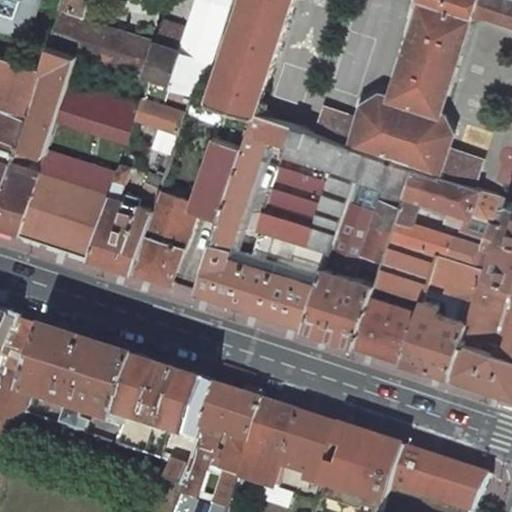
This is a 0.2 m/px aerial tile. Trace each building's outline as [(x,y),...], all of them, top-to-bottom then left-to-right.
[(0,0),(0,26),(26,35),(37,0),(0,0)] [(232,0),(193,0),(186,21),(176,18),(164,14),(157,36),(88,17),(90,11),(92,0),(65,0),(52,43),(80,52),(152,76),(196,90),(202,93),(232,0)] [(246,0),(214,96),(227,101),(233,103),(258,111),(259,111),(296,0),(246,0)] [(423,2),(393,95),(383,92),(365,103),(360,118),(334,109),(324,114),(318,132),(353,144),(367,149),(417,166),(441,174),(475,186),(481,168),(476,156),(450,147),(455,131),(447,113),(442,111),(475,10),(477,0),(419,0),(419,1),(423,2)] [(511,0),(477,0),(475,10),(511,22),(511,0)] [(80,52),(52,43),(45,64),(55,67),(29,145),(47,151),(60,114),(71,81),(80,52)] [(0,200),(9,174),(12,164),(17,148),(43,69),(0,55),(0,200)] [(196,90),(152,76),(145,97),(143,104),(139,116),(160,123),(153,145),(175,152),(188,111),(196,90)] [(143,104),(71,81),(60,114),(132,138),(139,116),(143,104)] [(163,187),(135,269),(175,282),(198,209),(222,217),(258,111),(233,103),(227,101),(194,197),(163,187)] [(259,111),(258,111),(222,217),(198,289),(307,326),(367,149),(353,144),(318,132),(259,111)] [(17,148),(12,164),(28,169),(31,159),(26,157),(28,152),(17,148)] [(367,149),(307,326),(357,342),(373,294),(377,284),(377,283),(357,276),(365,253),(385,259),(392,237),(417,166),(367,149)] [(113,195),(93,255),(135,269),(163,187),(163,186),(148,181),(140,204),(122,198),(134,165),(124,161),(117,183),(113,195)] [(487,269),(493,271),(511,210),(511,198),(475,186),(441,174),(417,166),(392,237),(440,253),(487,269)] [(37,183),(21,231),(93,255),(113,195),(117,183),(96,176),(92,188),(41,172),(37,183)] [(9,174),(0,200),(0,224),(21,231),(37,183),(9,174)] [(511,210),(493,271),(511,276),(511,210)] [(440,253),(392,237),(385,259),(377,283),(377,284),(425,300),(425,298),(427,294),(440,253)] [(421,310),(405,358),(452,373),(487,269),(440,253),(427,294),(447,300),(449,314),(439,311),(441,304),(425,298),(425,300),(421,310)] [(487,269),(452,373),(486,385),(511,393),(511,327),(511,331),(506,330),(502,341),(507,343),(505,348),(498,345),(496,350),(491,348),(511,284),(511,276),(493,271),(487,269)] [(421,310),(373,294),(357,342),(405,358),(421,310)] [(0,374),(19,320),(0,313),(0,374)] [(54,331),(19,320),(0,374),(0,380),(34,392),(54,331)] [(146,361),(54,331),(34,392),(33,395),(69,407),(64,425),(88,433),(92,421),(83,418),(85,412),(124,425),(127,417),(146,361)] [(219,385),(146,361),(127,417),(200,440),(205,427),(219,385)] [(266,400),(219,385),(205,427),(222,433),(235,437),(224,470),(241,475),(266,400)] [(305,413),(266,400),(241,475),(266,484),(267,481),(280,486),(289,461),(305,413)] [(343,425),(305,413),(289,461),(312,468),(308,480),(323,485),(343,425)] [(389,511),(411,447),(343,425),(323,485),(314,511),(389,511)] [(222,433),(205,427),(200,440),(191,468),(185,487),(179,507),(177,511),(191,511),(200,484),(205,486),(222,433)] [(413,448),(411,447),(389,511),(474,511),(493,474),(413,448)] [(172,462),(169,473),(166,481),(185,487),(191,468),(172,462)] [(0,494),(9,466),(0,463),(0,494)] [(229,511),(237,490),(218,484),(209,511),(229,511)]
